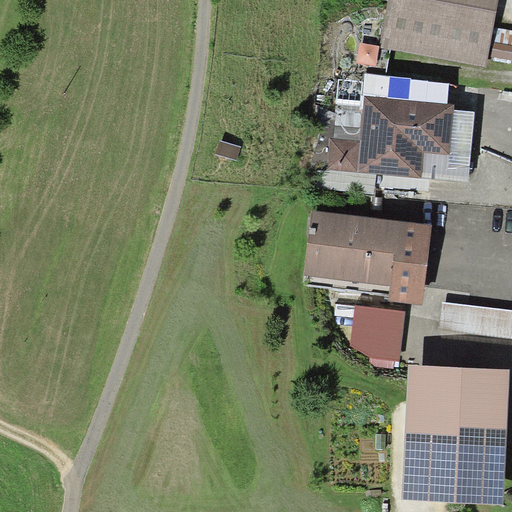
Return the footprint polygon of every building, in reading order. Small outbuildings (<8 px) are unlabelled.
[(387,0),(379,47),(485,66),(496,0),(387,0)] [(442,111),(362,102),(361,112),(331,109),(324,167),(412,177),(415,154),(437,156),(442,111)] [(235,148),(219,144),(216,157),(232,160),(235,148)] [(423,232),(310,217),(301,280),(385,291),(383,303),(413,307),(423,232)] [(511,315),(440,306),(435,336),(511,346),(511,315)] [(378,354),(377,370),(406,371),(409,309),(359,307),(357,353),(378,354)] [(403,373),(397,502),(492,506),(497,377),(403,373)]
